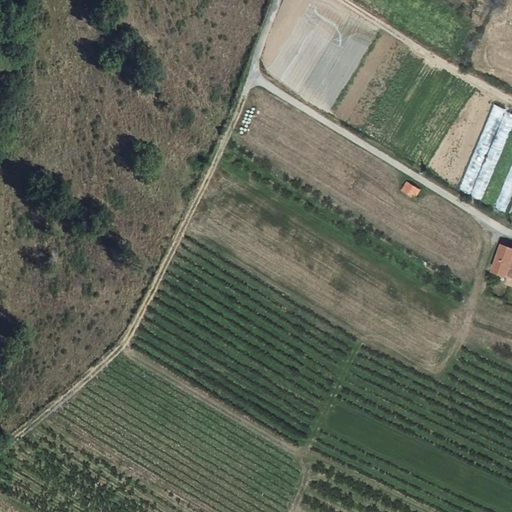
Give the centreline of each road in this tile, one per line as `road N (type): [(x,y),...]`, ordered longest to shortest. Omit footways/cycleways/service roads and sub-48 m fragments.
road 1 (track): [(254,74),(122,345),(0,452)]
road 2 (unclassified): [(274,0),(255,60),(258,80),(511,233)]
road 3 (track): [(293,511),(306,474),(294,451),(122,345)]
road 4 (track): [(344,0),(511,100)]
